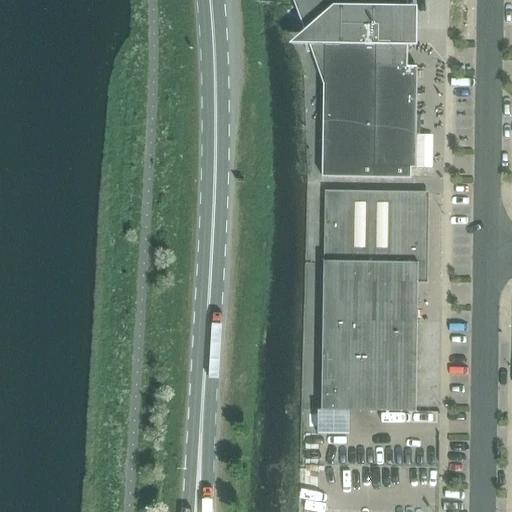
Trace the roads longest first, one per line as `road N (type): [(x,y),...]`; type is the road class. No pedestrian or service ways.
road 1 (primary): [(200,449),(215,135),(209,0)]
road 2 (unclassified): [(486,511),(490,238)]
road 3 (unclassified): [(490,238),(492,0)]
